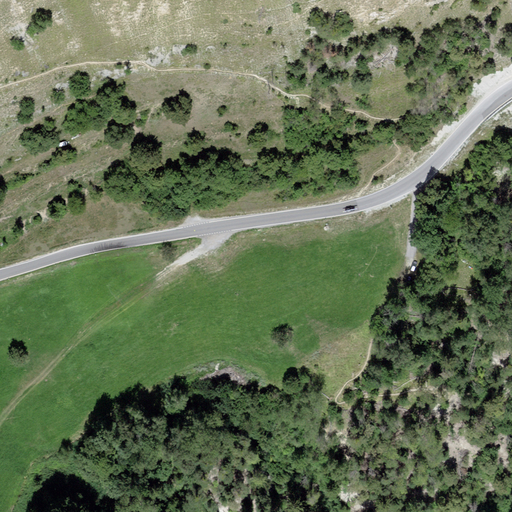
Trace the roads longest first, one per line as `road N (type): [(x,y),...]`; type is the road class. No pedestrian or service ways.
road 1 (tertiary): [(511,89),(483,106),(418,179),(390,193),(0,277)]
road 2 (track): [(271,222),(250,239),(178,263),(103,313),(0,410)]
